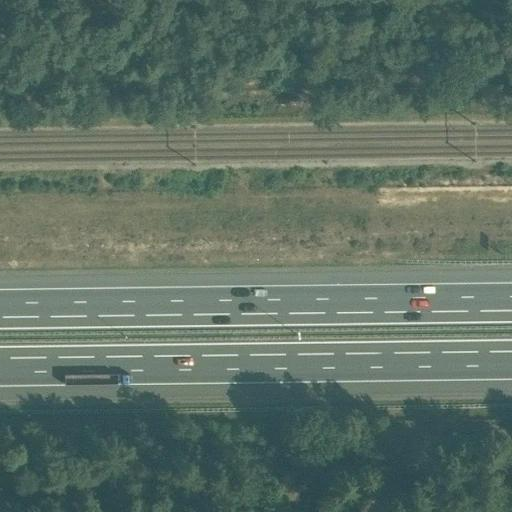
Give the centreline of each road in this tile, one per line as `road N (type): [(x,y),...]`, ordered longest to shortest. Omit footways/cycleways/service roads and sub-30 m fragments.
road 1 (motorway): [(0,366),(511,359)]
road 2 (motorway): [(511,304),(0,310)]
road 3 (track): [(511,68),(0,67)]
